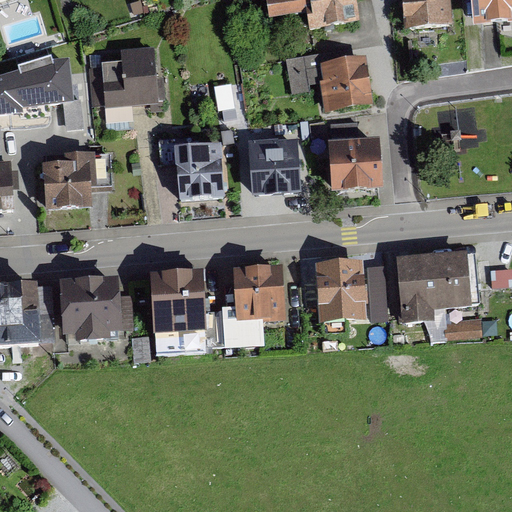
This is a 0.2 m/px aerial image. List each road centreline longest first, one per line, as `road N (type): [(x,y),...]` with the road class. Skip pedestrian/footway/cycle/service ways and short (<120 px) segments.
road 1 (residential): [(416,230),(0,262)]
road 2 (residential): [(511,82),(406,97),(416,230)]
road 3 (residential): [(98,511),(0,412)]
